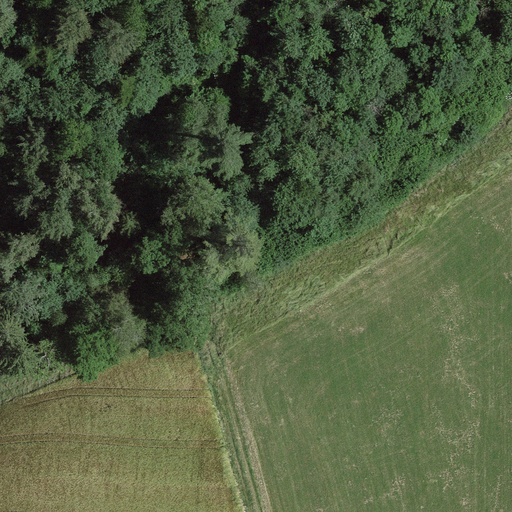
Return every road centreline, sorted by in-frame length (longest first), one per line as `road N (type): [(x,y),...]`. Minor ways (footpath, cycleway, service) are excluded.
road 1 (track): [(190,302),(213,237),(211,193),(244,38),(263,0)]
road 2 (track): [(147,271),(190,302),(252,511)]
road 3 (track): [(147,271),(92,206),(0,61)]
